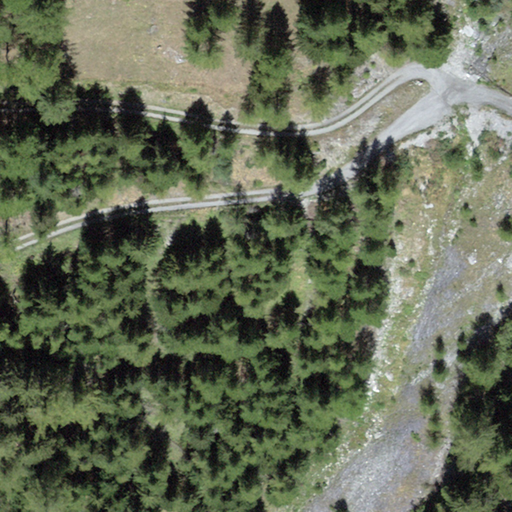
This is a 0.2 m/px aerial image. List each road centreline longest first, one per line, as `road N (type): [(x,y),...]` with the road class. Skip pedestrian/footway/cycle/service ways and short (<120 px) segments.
road 1 (track): [(0,243),(76,219),(305,183),(438,95),(483,90),(511,105)]
road 2 (track): [(438,95),(429,74),(409,73),(302,129),(116,107),(0,106)]
